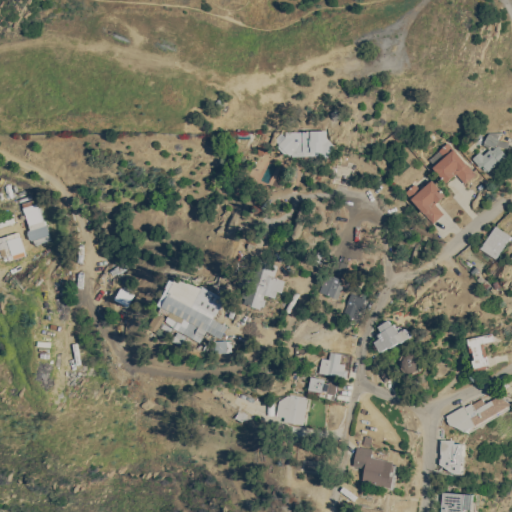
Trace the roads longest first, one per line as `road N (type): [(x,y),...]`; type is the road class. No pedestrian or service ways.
road 1 (track): [(403,21),(397,48),(374,58),(222,75),(49,39),(0,43),(6,96),(49,39)]
road 2 (residential): [(355,380),(377,302),(511,193)]
road 3 (track): [(422,0),(403,21),(312,61)]
